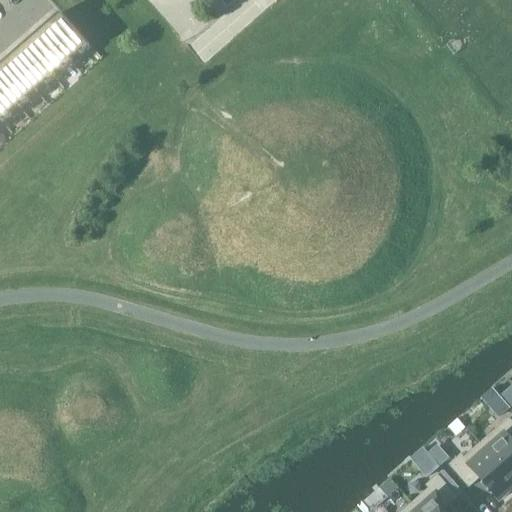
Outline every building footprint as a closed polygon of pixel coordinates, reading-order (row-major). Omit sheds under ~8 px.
[(60,15),(42,30),(72,64),(90,49),(60,15)] [(42,30),(25,45),(55,79),(72,64),(42,30)] [(25,45),(8,60),(38,94),(55,79),(25,45)] [(8,60),(0,66),(0,85),(21,109),(38,94),(8,60)] [(0,85),(0,120),(3,124),(21,109),(0,85)] [(511,423),(508,420),(480,445),(511,480),(511,423)] [(461,456),(449,466),(468,488),(469,488),(478,480),(479,479),(481,482),(481,483),(481,484),(482,483),(487,489),(487,490),(487,491),(488,490),(498,501),(505,495),(505,496),(506,495),(506,494),(509,492),(511,491),(510,491),(511,488),(511,480),(480,445),(463,459),(461,456)] [(436,447),(428,454),(438,466),(447,459),(436,447)] [(429,490),(412,505),(418,511),(451,511),(450,511),(446,508),(447,507),(447,508),(456,500),(456,499),(457,499),(461,494),(442,473),(437,477),(426,487),(429,490)]
